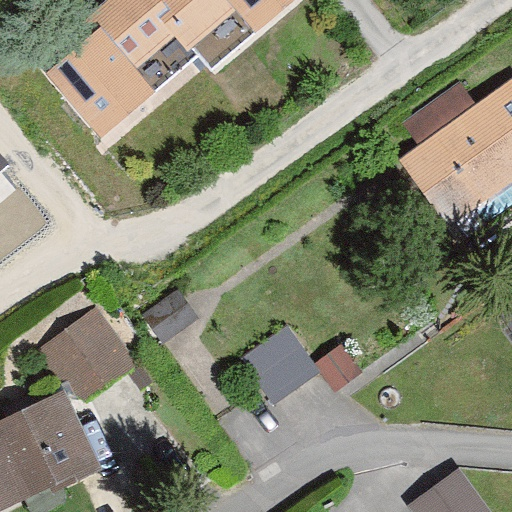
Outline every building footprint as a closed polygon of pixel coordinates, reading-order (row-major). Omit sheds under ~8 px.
[(90,37),(47,73),(102,138),(199,56),(212,72),(298,0),(108,0),(79,25),(90,37)] [(461,83),(403,126),(418,147),(399,161),(450,230),(511,184),(511,78),(476,105),(461,83)] [(0,173),(10,165),(0,152),(0,173)] [(143,316),(164,344),(200,319),(179,290),(143,316)] [(511,304),(501,312),(511,327),(511,304)] [(98,306),(38,350),(77,403),(137,360),(98,306)] [(288,326),(240,360),(273,407),(321,373),(315,364),(288,326)] [(315,364),(321,373),(336,393),(364,373),(344,344),(315,364)] [(0,421),(0,511),(2,511),(100,469),(66,392),(0,421)] [(490,511),(463,470),(409,506),(412,511),(490,511)]
